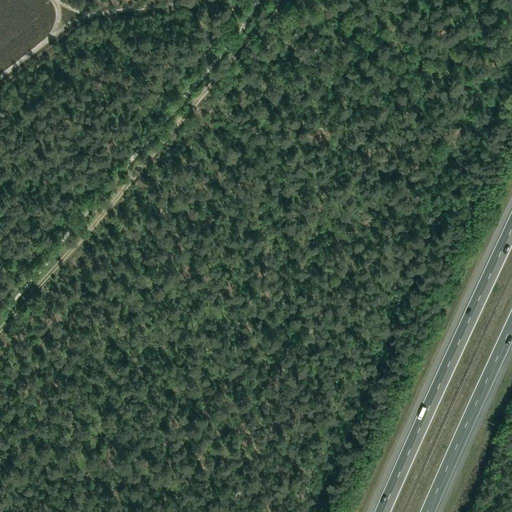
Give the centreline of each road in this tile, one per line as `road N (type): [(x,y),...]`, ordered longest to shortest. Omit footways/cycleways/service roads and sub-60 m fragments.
road 1 (track): [(0,328),(284,0)]
road 2 (track): [(385,220),(155,511)]
road 3 (motorway): [(511,228),(382,511)]
road 4 (motorway): [(427,511),(511,324)]
road 5 (track): [(70,15),(193,0)]
